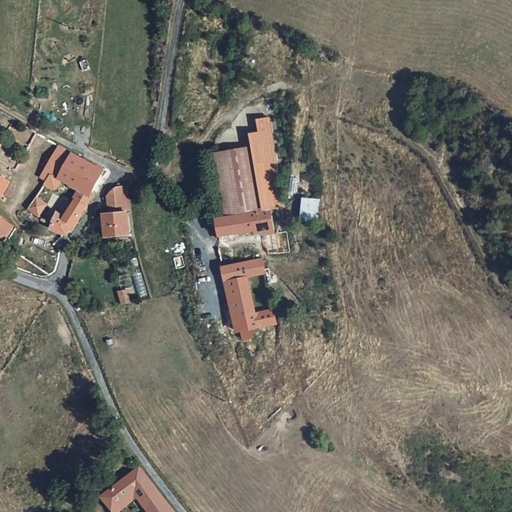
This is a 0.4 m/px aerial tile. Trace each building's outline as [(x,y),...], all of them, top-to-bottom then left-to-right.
[(261,120),(262,132),(275,130),(273,118),(261,120)] [(256,146),(265,210),(273,209),(286,207),(286,198),(275,130),(262,132),(254,133),(256,146)] [(57,177),(72,151),(58,143),(41,174),(46,178),(49,173),(57,177)] [(228,215),(255,211),(265,210),(256,146),(218,151),(221,171),(222,171),(228,215)] [(86,158),(72,151),(57,177),(59,177),(72,183),(86,158)] [(104,168),(86,158),(72,183),(81,188),(91,193),(104,168)] [(0,173),(0,235),(3,238),(13,223),(6,219),(2,215),(0,213),(0,189),(5,192),(7,188),(12,179),(0,173)] [(52,189),(59,177),(57,177),(49,173),(46,178),(42,184),(52,189)] [(108,214),(126,212),(123,187),(116,188),(106,193),(108,214)] [(126,212),(129,234),(132,234),(130,187),(123,187),(126,212)] [(94,195),(91,193),(81,188),(67,214),(80,219),(94,195)] [(36,196),(26,210),(37,218),(47,204),(36,196)] [(319,201),(302,199),(300,219),(317,220),(319,201)] [(255,211),(257,228),(258,232),(266,230),(275,228),(273,209),(265,210),(255,211)] [(75,228),(80,219),(67,214),(59,211),(53,227),(70,232),(72,227),(75,228)] [(235,231),(257,228),(255,211),(228,215),(219,216),(222,234),(235,231)] [(109,236),(129,234),(126,212),(108,214),(106,215),(109,236)] [(275,228),(266,230),(268,254),(278,253),(275,228)] [(262,257),(262,256),(244,260),(248,274),(265,269),(262,257)] [(248,274),(244,260),(222,265),(225,279),(248,274)] [(243,294),(249,313),(258,311),(249,276),(226,282),(229,297),(243,294)] [(128,290),(118,293),(121,304),(131,302),(128,290)] [(258,311),(249,313),(243,294),(229,297),(235,326),(236,331),(240,330),(242,339),(254,336),(253,332),(259,332),(258,325),(261,325),(258,311)] [(275,307),(258,311),(261,325),(271,322),(278,321),(275,307)] [(150,479),(141,466),(104,494),(119,511),(125,507),(121,502),(135,491),(150,479)] [(175,511),(150,479),(135,491),(139,496),(151,511),(175,511)] [(139,496),(135,491),(121,502),(125,507),(139,496)]
